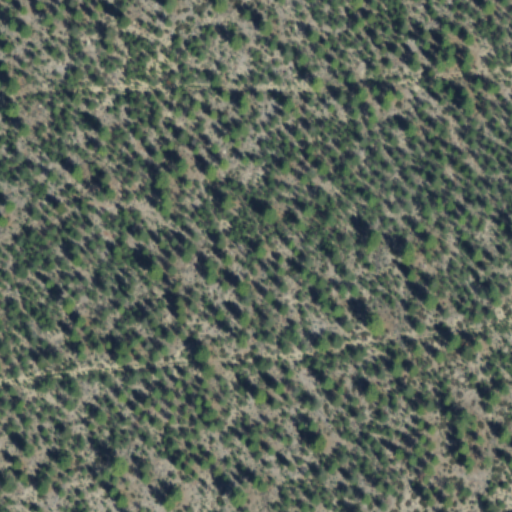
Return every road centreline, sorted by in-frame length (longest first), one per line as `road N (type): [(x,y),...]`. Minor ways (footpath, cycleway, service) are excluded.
road 1 (track): [(511,306),(0,384)]
road 2 (track): [(511,95),(145,83),(0,108)]
